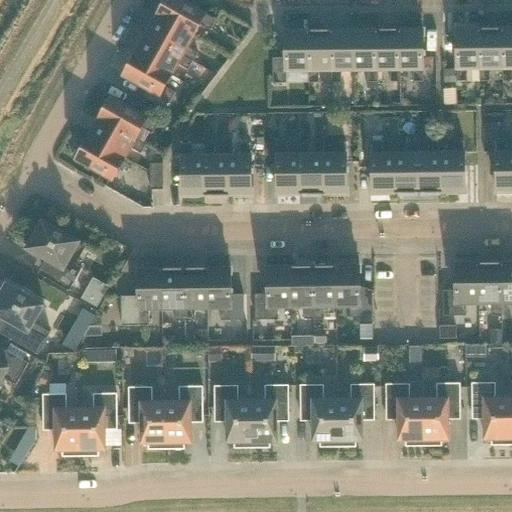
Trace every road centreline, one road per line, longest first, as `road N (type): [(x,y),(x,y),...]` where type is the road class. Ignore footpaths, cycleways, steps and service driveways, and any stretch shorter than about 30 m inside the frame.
road 1 (unclassified): [(0,501),(339,483),(511,485)]
road 2 (residential): [(511,227),(135,232),(30,174)]
road 3 (unclassified): [(124,0),(30,174)]
